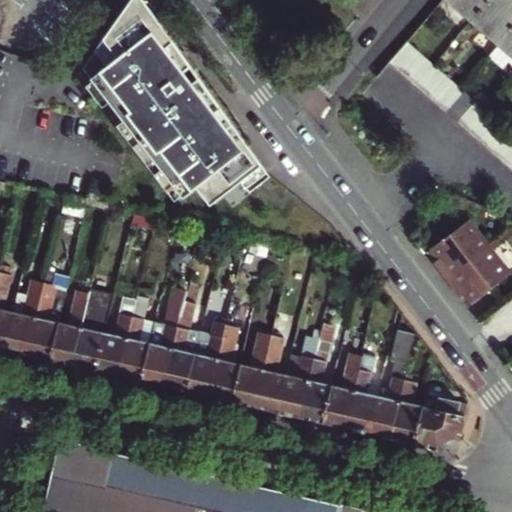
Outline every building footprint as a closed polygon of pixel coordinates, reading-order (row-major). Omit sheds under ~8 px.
[(138,0),(129,0),(93,53),(141,16),(244,148),(248,145),(190,66),(138,0)] [(444,0),(472,23),(491,0),(444,0)] [(491,0),(472,23),(499,46),(511,30),(511,3),(508,0),(491,0)] [(244,148),(141,16),(93,53),(82,68),(184,198),(197,187),(211,205),(241,181),(250,192),(271,174),(248,145),(244,148)] [(511,30),(499,46),(511,56),(511,30)] [(388,67),(399,76),(416,55),(406,46),(388,67)] [(399,76),(410,85),(428,64),(416,55),(399,76)] [(428,64),(410,85),(422,95),(440,74),(434,69),(428,64)] [(440,74),(422,95),(434,105),(452,84),(440,74)] [(452,84),(434,105),(445,114),(463,93),(461,91),(452,84)] [(463,93),(445,114),(457,124),(474,102),(463,93)] [(474,102),(457,124),(469,134),(486,112),(474,102)] [(469,134),(480,143),(497,121),(488,114),(486,112),(469,134)] [(497,121),(480,143),(492,153),(509,131),(497,121)] [(492,153),(503,162),(511,151),(511,133),(509,131),(492,153)] [(511,151),(503,162),(511,169),(511,151)] [(19,198),(43,204),(47,189),(23,184),(19,198)] [(92,200),(90,209),(111,214),(114,204),(92,200)] [(451,279),(494,246),(474,219),(436,248),(443,258),(447,263),(442,268),(451,279)] [(511,275),(511,269),(494,246),(451,279),(460,291),(465,287),(469,292),(477,302),(511,275)] [(437,262),(442,268),(447,263),(443,258),(437,262)] [(3,265),(0,278),(0,281),(14,284),(18,269),(3,265)] [(38,274),(34,289),(45,292),(48,282),(49,277),(38,274)] [(0,345),(8,347),(17,309),(9,307),(14,284),(0,281),(0,345)] [(48,282),(45,292),(60,295),(62,285),(48,282)] [(139,302),(136,314),(148,316),(155,284),(143,282),(139,302)] [(23,287),(17,309),(29,312),(34,289),(23,287)] [(465,287),(460,291),(464,296),(469,292),(465,287)] [(262,342),(275,345),(283,310),(288,291),(275,288),(262,342)] [(8,347),(31,353),(45,292),(34,289),(29,312),(17,309),(8,347)] [(31,353),(54,359),(64,320),(54,318),(60,295),(45,292),(31,353)] [(127,299),(125,311),(136,314),(139,302),(127,299)] [(54,359),(76,364),(90,303),(80,300),(74,323),(64,320),(54,359)] [(184,310),(181,324),(193,326),(198,303),(187,301),(184,310)] [(90,303),(76,364),(98,369),(107,330),(99,328),(104,306),(90,303)] [(168,321),(181,324),(184,310),(172,307),(168,321)] [(275,345),(286,348),(295,313),(283,310),(275,345)] [(120,333),(107,330),(98,369),(121,374),(136,314),(125,311),(120,333)] [(121,374),(144,380),(154,340),(143,338),(148,316),(136,314),(121,374)] [(230,321),(227,335),(240,338),(244,318),(232,315),(230,321)] [(216,332),(227,335),(230,321),(219,319),(216,332)] [(144,380),(166,385),(181,324),(168,321),(163,343),(154,340),(144,380)] [(319,355),(333,359),(341,324),(327,321),(319,355)] [(166,385),(190,391),(200,352),(188,349),(193,326),(181,324),(166,385)] [(364,365),(375,368),(384,328),(374,326),(369,346),(364,365)] [(190,391),(213,396),(227,335),(216,332),(211,354),(200,352),(190,391)] [(213,396),(237,401),(246,363),(234,360),(240,338),(227,335),(213,396)] [(400,362),(413,365),(419,339),(402,335),(396,361),(400,362)] [(237,401),(260,407),(275,345),(262,342),(257,365),(246,363),(237,401)] [(350,362),(364,365),(369,346),(355,343),(350,362)] [(275,345),(260,407),(282,412),(291,373),(281,371),(286,348),(275,345)] [(282,412),(304,418),(319,355),(307,353),(302,375),(291,373),(282,412)] [(319,355),(304,418),(326,423),(336,384),(327,382),(333,359),(319,355)] [(336,384),(326,423),(348,428),(364,365),(350,362),(345,386),(336,384)] [(410,377),(413,365),(400,362),(398,374),(410,377)] [(364,365),(348,428),(371,433),(380,394),(369,391),(375,368),(364,365)] [(424,367),(413,365),(410,377),(421,379),(424,367)] [(371,433),(396,439),(410,377),(398,374),(392,397),(380,394),(371,433)] [(396,439),(419,444),(428,405),(418,403),(421,379),(410,377),(396,439)] [(428,405),(419,444),(440,450),(462,439),(465,415),(459,414),(461,402),(441,397),(438,408),(428,405)] [(377,511),(65,441),(48,511),(377,511)]
